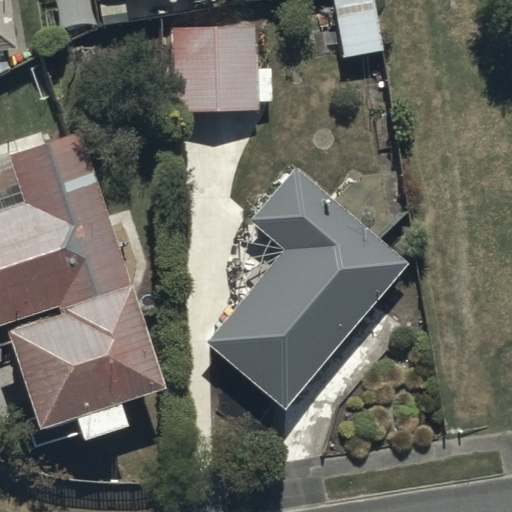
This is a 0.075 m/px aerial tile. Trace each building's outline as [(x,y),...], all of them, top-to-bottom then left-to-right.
[(0,0),(0,58),(15,56),(5,0),(0,0)] [(171,0),(99,0),(101,12),(171,0)] [(334,4),(339,63),(382,60),(376,0),(334,4)] [(253,36),(166,39),(169,122),(260,119),(259,111),(271,111),(270,73),(254,74),(253,36)] [(158,403),(76,146),(6,168),(21,213),(0,219),(0,331),(54,314),(61,333),(5,351),(35,446),(74,433),(81,455),(127,440),(119,416),(158,403)] [(285,418),(402,270),(288,179),(248,229),(282,255),(204,354),(285,418)]
